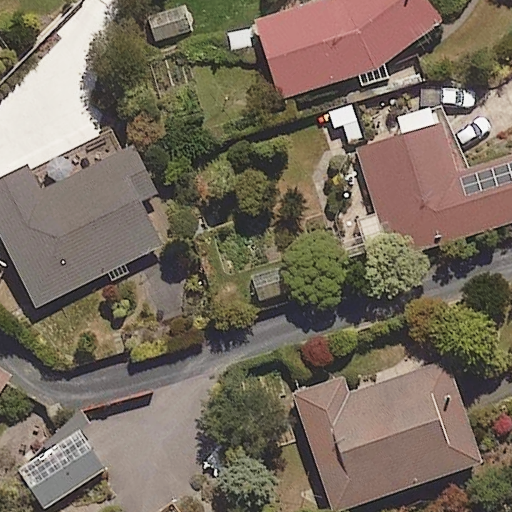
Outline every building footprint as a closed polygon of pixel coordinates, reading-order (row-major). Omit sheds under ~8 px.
[(260,22),(230,26),(233,60),(271,56),(281,89),(353,66),(359,87),(390,78),(384,57),(446,18),(435,0),(284,0),(256,9),(260,22)] [(156,40),(192,26),(182,1),(146,14),(156,40)] [(511,216),(511,147),(460,165),(443,115),(438,117),(432,100),(397,112),(402,129),(359,143),(382,213),(391,210),(405,252),(511,216)] [(140,194),(158,186),(135,139),(40,185),(28,161),(0,175),(0,226),(37,302),(163,240),(140,194)] [(332,507),(483,457),(448,350),(351,382),(347,371),(293,389),(332,507)] [(0,386),(10,372),(0,364),(0,386)] [(46,506),(105,463),(75,421),(15,464),(46,506)]
